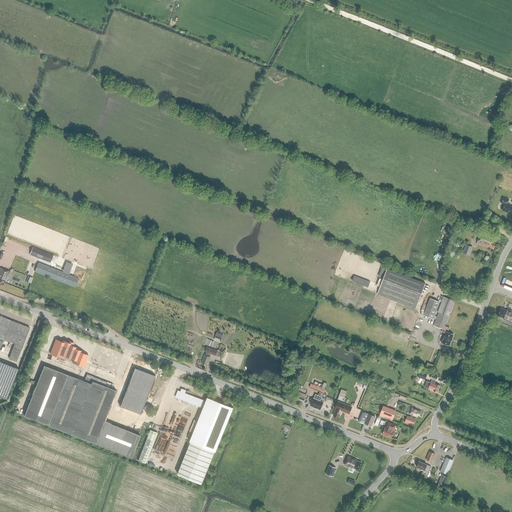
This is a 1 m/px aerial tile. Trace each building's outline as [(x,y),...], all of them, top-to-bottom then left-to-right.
[(511,206),(510,206),(510,205),(507,204),(509,199),(502,197),(500,202),(503,204),(501,210),(510,214),(510,213),(511,213),(511,206)] [(481,231),(476,243),(493,250),(494,248),(496,244),(493,243),(495,237),(481,231)] [(472,247),(466,244),(462,253),(469,256),(472,247)] [(53,256),(32,247),(29,255),(50,263),(53,256)] [(78,279),(38,263),(34,272),(75,287),(78,279)] [(10,272),(0,268),(0,284),(3,286),(5,280),(6,281),(10,272)] [(425,283),(387,268),(377,294),(415,309),(425,283)] [(354,275),(352,280),(368,286),(370,281),(354,275)] [(444,329),(445,326),(454,301),(443,297),(438,312),(439,313),(434,326),(443,329),(444,329)] [(439,302),(430,298),(423,315),(433,319),(439,302)] [(499,311),(497,316),(503,318),(503,319),(511,322),(511,310),(507,309),(507,311),(500,308),(500,309),(499,309),(499,310),(499,311)] [(0,397),(6,400),(18,369),(0,361),(0,347),(3,339),(15,344),(9,359),(16,362),(29,328),(0,316),(0,397)] [(452,339),(453,334),(448,332),(449,328),(445,326),(444,329),(443,329),(442,332),(445,333),(441,343),(449,346),(451,341),(452,339)] [(84,367),(88,355),(83,353),(83,352),(78,350),(78,348),(73,346),(73,345),(62,340),(61,342),(56,339),(50,354),(61,358),(63,355),(74,359),(72,363),(84,367)] [(211,357),(208,356),(209,353),(215,356),(217,351),(207,347),(205,352),(206,352),(205,354),(204,354),(201,361),(202,362),(201,364),(206,366),(207,363),(208,364),(211,357)] [(24,415),(95,444),(131,458),(140,435),(104,421),(107,415),(106,415),(110,405),(111,405),(113,399),(116,390),(105,386),(107,382),(87,374),(84,381),(44,365),(24,415)] [(134,369),(120,407),(140,415),(155,377),(134,369)] [(420,371),(417,377),(424,380),(427,374),(420,371)] [(428,389),(428,388),(433,390),(433,391),(436,392),(438,390),(440,385),(436,384),(436,385),(434,384),(436,381),(437,377),(431,375),(430,378),(432,379),(430,382),(427,381),(424,387),(428,389)] [(311,383),(309,387),(320,392),(324,394),(325,390),(320,387),(311,383)] [(187,388),(182,387),(181,389),(179,388),(176,395),(202,406),(205,399),(186,391),(187,388)] [(303,402),(306,395),(298,391),(295,399),(303,402)] [(317,408),(317,409),(318,409),(319,409),(320,409),(323,403),(320,401),(322,397),(315,394),(313,398),(310,405),(317,408)] [(207,397),(190,441),(191,441),(177,474),(201,484),(214,451),(215,451),(233,407),(207,397)] [(339,414),(340,414),(341,411),(349,414),(351,407),(338,402),(334,412),(335,412),(333,416),(338,418),(339,414)] [(383,406),(379,415),(393,420),(396,411),(383,406)] [(413,425),(415,419),(413,418),(414,415),(417,416),(417,415),(419,416),(421,412),(416,410),(417,409),(412,407),(409,413),(412,414),(411,417),(407,416),(405,422),(413,425)] [(364,423),(365,422),(368,414),(362,412),(359,419),(358,422),(364,424),(364,423)] [(368,414),(365,422),(364,423),(371,426),(375,417),(368,414)] [(379,423),(386,426),(387,422),(378,418),(375,424),(378,426),(379,423)] [(394,431),(393,431),(395,426),(388,423),(386,428),(385,427),(382,434),(391,438),(394,431)] [(145,464),(157,433),(150,430),(137,461),(145,464)] [(431,462),(435,454),(429,452),(426,460),(431,462)] [(348,456),(344,465),(353,468),(358,470),(361,463),(356,460),(348,456)] [(447,474),(453,461),(446,458),(440,471),(447,474)] [(427,465),(418,461),(416,467),(424,470),(425,468),(429,470),(430,466),(427,465)] [(329,465),(325,473),(331,476),(334,467),(329,465)] [(447,476),(442,474),(438,483),(443,485),(447,476)]
